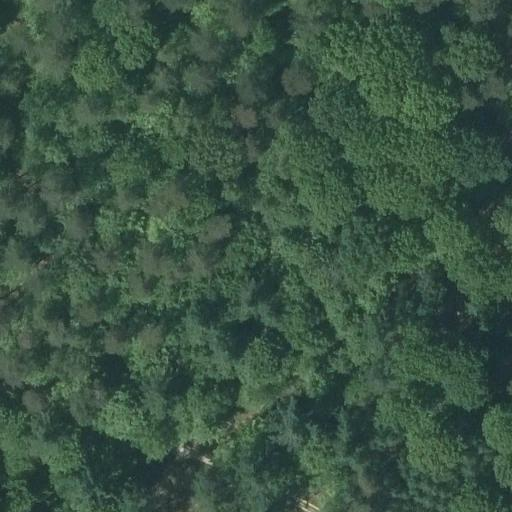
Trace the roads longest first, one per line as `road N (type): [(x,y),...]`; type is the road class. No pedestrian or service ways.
road 1 (track): [(337,0),(0,315)]
road 2 (track): [(0,389),(281,511)]
